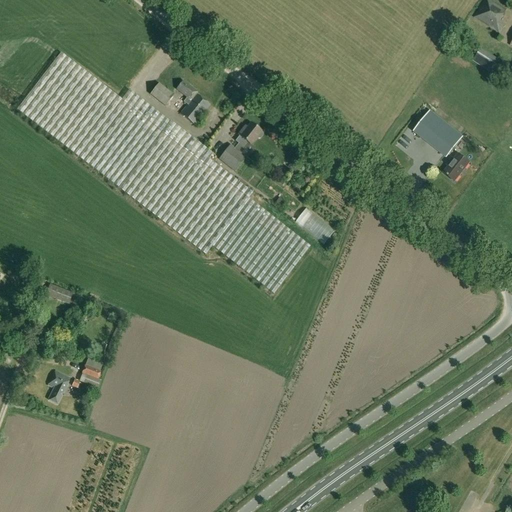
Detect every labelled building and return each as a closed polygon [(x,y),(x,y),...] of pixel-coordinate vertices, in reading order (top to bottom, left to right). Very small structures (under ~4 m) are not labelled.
[(487,0),(476,17),(502,33),(506,27),(500,24),(507,13),(487,0)] [(500,60),(481,48),(473,61),(492,73),(500,60)] [(18,110),(17,111),(205,256),(211,248),(212,247),(246,274),(274,295),(275,294),(311,246),(249,198),(253,193),(229,175),(207,158),(211,154),(209,152),(170,122),(170,123),(162,117),(129,91),(122,100),(111,93),(61,54),(18,110)] [(188,104),(203,115),(210,105),(192,91),(194,89),(183,81),(177,89),(187,97),(184,101),(188,104)] [(165,106),(174,95),(159,84),(150,95),(165,106)] [(196,125),(203,115),(188,104),(181,114),(196,125)] [(446,158),(463,138),(429,111),(413,132),(446,158)] [(249,143),(251,146),(257,139),(258,140),(260,139),(263,136),(263,133),(262,132),(251,123),(246,129),(244,127),(238,135),(240,137),(236,141),(236,142),(238,144),(235,148),(231,145),(220,159),(235,172),(247,158),(241,153),(245,148),(249,143)] [(470,163),(459,154),(454,160),(453,159),(447,165),(449,167),(444,173),(455,182),(470,163)] [(275,203),(283,209),(287,204),(280,198),(275,203)] [(45,296),(68,305),(73,294),(49,285),(45,296)] [(82,374),(98,380),(101,372),(85,366),(82,374)] [(55,389),(49,400),(58,404),(71,379),(56,371),(49,386),(55,389)] [(100,381),(98,380),(82,374),(79,382),(97,388),(100,381)]
